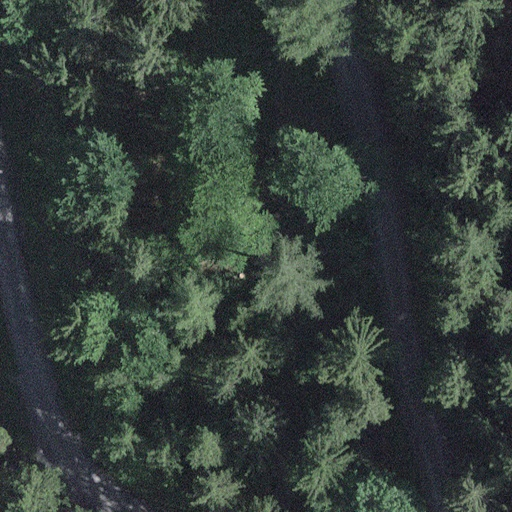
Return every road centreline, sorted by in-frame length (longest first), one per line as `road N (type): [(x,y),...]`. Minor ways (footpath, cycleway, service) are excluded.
road 1 (track): [(0,196),(45,427),(105,511)]
road 2 (track): [(454,511),(404,346),(377,190)]
road 3 (track): [(377,190),(342,11)]
